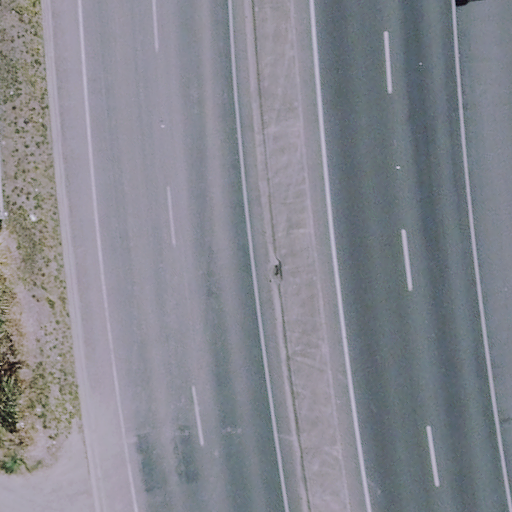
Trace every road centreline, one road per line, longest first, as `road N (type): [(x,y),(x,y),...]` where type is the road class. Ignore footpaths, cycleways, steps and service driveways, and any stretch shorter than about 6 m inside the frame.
road 1 (secondary): [(383,0),(415,312),(447,511)]
road 2 (secondary): [(213,511),(187,371),(153,0)]
